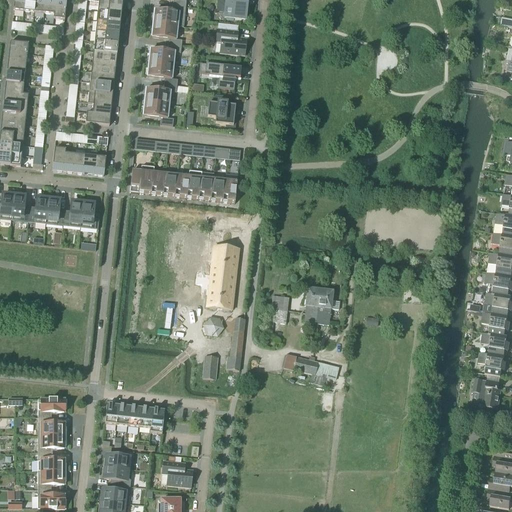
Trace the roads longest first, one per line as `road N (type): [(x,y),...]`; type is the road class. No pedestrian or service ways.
road 1 (residential): [(264,0),(248,145),(120,130)]
road 2 (residential): [(199,511),(210,412),(92,396)]
road 3 (residential): [(92,396),(114,189)]
road 4 (residential): [(120,130),(134,0)]
